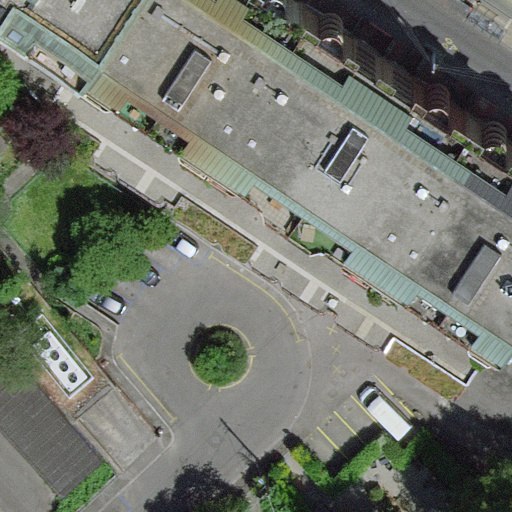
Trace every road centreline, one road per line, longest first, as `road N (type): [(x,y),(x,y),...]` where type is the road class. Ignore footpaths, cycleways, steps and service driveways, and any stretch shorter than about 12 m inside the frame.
road 1 (residential): [(235,433),(290,367),(259,308),(221,293),(176,301),(158,335),(174,382)]
road 2 (secondary): [(402,0),(511,73)]
